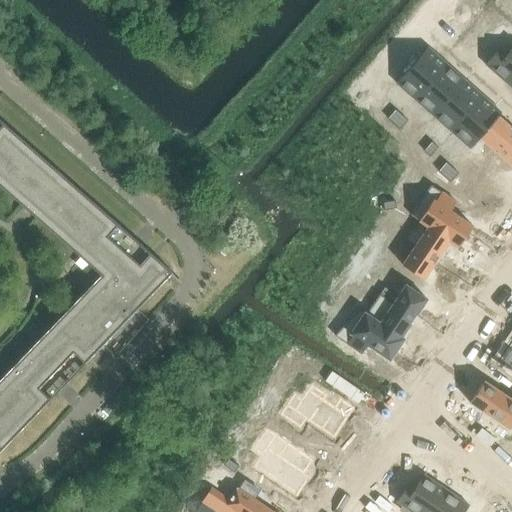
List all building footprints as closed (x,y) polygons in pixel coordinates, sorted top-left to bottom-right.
[(481,18),(468,33),(477,41),(490,26),(498,17),(489,9),(481,18)] [(500,46),(484,64),(511,88),(511,46),(507,52),(500,46)] [(427,47),(395,83),(414,99),(446,64),(427,47)] [(446,64),(414,99),(432,115),(464,80),(446,64)] [(464,80),(432,115),(451,131),(482,96),(464,80)] [(482,96),(451,131),(469,148),(479,137),(498,116),(501,112),(482,96)] [(395,109),(387,118),(393,124),(401,114),(395,109)] [(401,114),(393,124),(399,129),(407,120),(401,114)] [(511,127),(499,116),(481,138),(511,165),(511,127)] [(0,185),(101,275),(0,379),(0,450),(138,307),(171,273),(0,120),(0,185)] [(431,141),(423,150),(429,156),(437,147),(431,141)] [(446,162),(437,171),(443,176),(452,167),(446,162)] [(424,170),(422,173),(433,181),(430,185),(448,197),(455,186),(448,181),(427,163),(424,167),(423,169),(424,170)] [(452,167),(443,176),(450,182),(458,173),(452,167)] [(378,174),(370,186),(394,201),(402,190),(378,174)] [(410,214),(410,215),(419,221),(420,220),(449,240),(448,241),(458,247),(472,226),(450,211),(456,202),(448,197),(430,185),(410,214)] [(382,197),(378,203),(388,210),(392,204),(382,197)] [(353,220),(345,234),(358,243),(367,229),(353,220)] [(414,246),(401,264),(423,279),(448,241),(449,240),(420,220),(419,221),(406,241),(414,246)] [(366,313),(366,314),(400,337),(401,337),(426,299),(405,284),(398,295),(393,303),(379,294),(366,313)] [(384,286),(379,294),(393,303),(398,295),(384,286)] [(358,308),(335,336),(361,354),(367,345),(389,360),(404,339),(401,337),(400,337),(366,314),(366,313),(358,308)] [(506,351),(500,360),(511,368),(511,342),(509,347),(506,351)] [(483,381),(469,402),(508,428),(511,423),(511,397),(511,399),(483,381)] [(294,395),(280,415),(300,429),(306,420),(334,439),(354,409),(340,400),(334,408),(323,400),(326,396),(312,387),(309,391),(309,390),(302,401),(294,395)] [(262,421),(272,428),(277,421),(267,414),(262,421)] [(267,430),(254,450),(262,455),(254,467),(298,496),(309,478),(303,475),(313,461),(267,430)] [(228,459),(224,465),(234,472),(238,466),(228,459)] [(408,484),(396,502),(403,506),(400,510),(403,511),(463,511),(468,505),(423,475),(414,488),(408,484)] [(209,490),(201,502),(216,511),(273,511),(253,498),(258,490),(245,481),(239,489),(237,488),(227,502),(209,490)] [(216,511),(201,502),(194,511),(216,511)]
